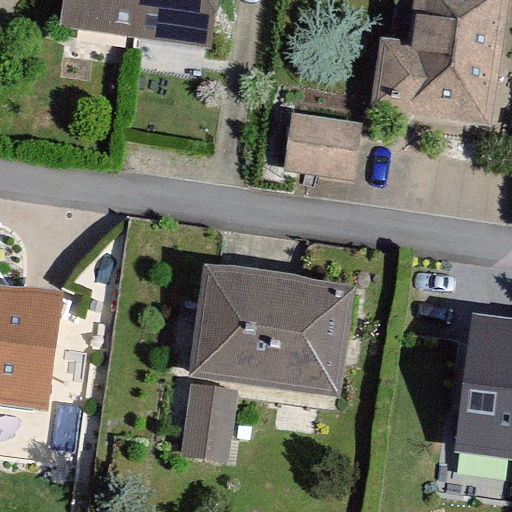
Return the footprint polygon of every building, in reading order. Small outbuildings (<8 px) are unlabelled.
[(209,0),(59,0),(54,36),(201,57),(209,0)] [(500,0),(411,0),(407,49),(374,46),(367,117),(489,129),(500,0)] [(353,119),(285,113),(280,169),(348,175),(353,119)] [(358,285),(189,267),(168,469),(222,475),(230,393),(346,405),(358,285)] [(51,293),(0,286),(0,411),(34,416),(51,293)] [(511,322),(471,316),(453,457),(511,465),(511,322)]
